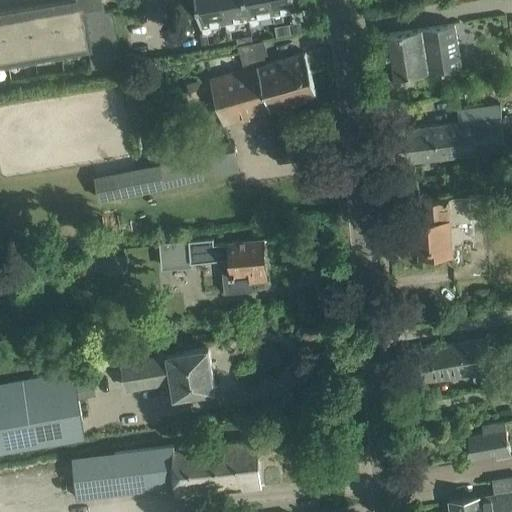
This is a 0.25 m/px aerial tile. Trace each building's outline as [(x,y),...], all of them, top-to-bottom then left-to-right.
[(112,9),(108,10),(100,11),(98,2),(81,5),(79,0),(68,0),(0,12),(0,60),(86,46),(89,59),(100,57),(102,66),(121,63),(112,9)] [(226,21),(221,0),(196,0),(202,26),(204,35),(214,33),(212,24),(226,21)] [(250,17),(246,0),(221,0),(226,21),(227,30),(237,28),(236,19),(249,17),(250,17)] [(273,13),(270,0),(246,0),(250,17),(249,17),(251,26),(261,24),(259,15),(273,13)] [(296,0),(270,0),(273,13),(274,21),(285,20),(283,11),(298,8),(296,0)] [(463,65),(456,22),(384,34),(390,76),(463,65)] [(290,23),(275,25),(277,35),(292,33),(290,23)] [(272,109),(264,84),(311,70),(306,52),(266,63),(264,55),(268,54),(264,40),(254,42),(254,41),(238,45),(245,69),(211,79),(225,123),(272,109)] [(272,109),(319,96),(311,70),(264,84),(272,109)] [(507,148),(501,104),(460,109),(461,121),(395,129),(399,161),(507,148)] [(177,141),(153,146),(157,163),(180,158),(200,154),(201,164),(236,158),(234,143),(199,149),(198,146),(179,150),(177,141)] [(300,142),(276,145),(278,162),(303,159),(300,142)] [(157,163),(95,176),(100,199),(185,180),(180,158),(157,163)] [(468,220),(466,200),(466,196),(423,199),(423,198),(421,198),(423,219),(411,220),(413,247),(421,247),(422,253),(453,251),(452,241),(462,240),(464,237),(464,228),(460,225),(456,226),(455,221),(468,220)] [(188,239),(159,242),(161,264),(191,262),(230,258),(234,290),(241,289),(252,288),(252,280),(268,278),(264,239),(244,240),(215,243),(214,237),(188,239)] [(101,258),(66,262),(67,265),(68,276),(86,273),(85,268),(102,266),(103,276),(128,273),(126,254),(101,258)] [(177,302),(127,308),(130,330),(180,324),(177,302)] [(493,369),(488,336),(411,349),(417,382),(493,369)] [(216,389),(209,346),(123,360),(128,388),(173,380),(175,396),(216,389)] [(75,371),(7,382),(15,430),(82,419),(75,371)] [(511,385),(500,388),(502,401),(511,399),(511,385)] [(511,455),(508,435),(506,420),(483,424),(484,432),(470,434),(473,457),(496,453),(497,458),(511,455)] [(260,485),(258,439),(172,450),(172,446),(73,458),(78,497),(176,485),(176,493),(260,485)] [(511,511),(511,476),(493,480),(495,493),(450,500),(451,511),(511,511)]
